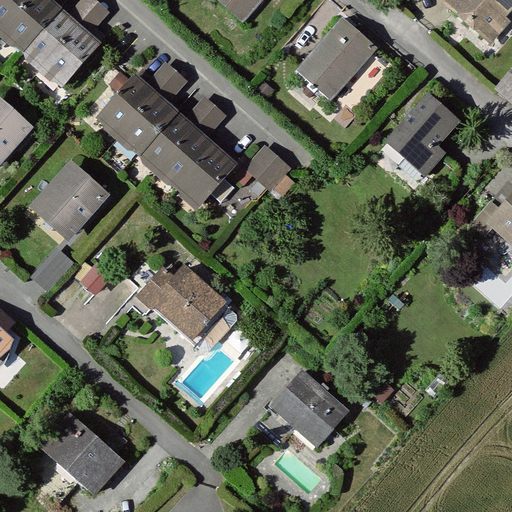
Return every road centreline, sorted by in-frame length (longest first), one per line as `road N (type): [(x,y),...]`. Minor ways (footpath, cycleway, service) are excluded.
road 1 (residential): [(0,280),(214,479)]
road 2 (residential): [(131,0),(311,161)]
road 3 (residential): [(362,0),(511,124)]
